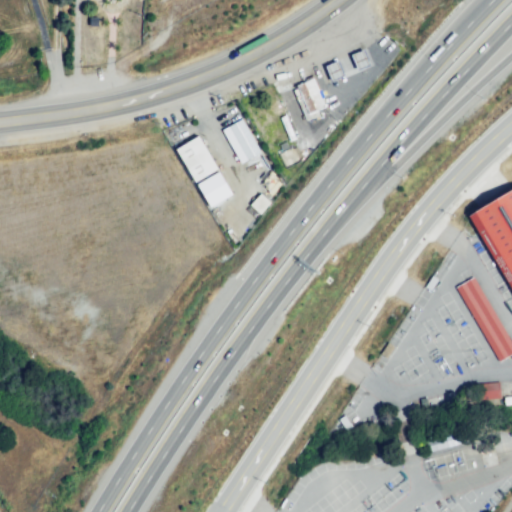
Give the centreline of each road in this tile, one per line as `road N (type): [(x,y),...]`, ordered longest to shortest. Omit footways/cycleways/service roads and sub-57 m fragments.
road 1 (trunk): [(499,0),(390,113),(324,196),(151,428),(102,511)]
road 2 (trunk): [(130,511),(253,329),(353,204),(511,30)]
road 3 (residential): [(511,136),(392,261),(211,511)]
road 4 (secondary): [(0,126),(139,100),(209,77),(301,35),(339,0)]
